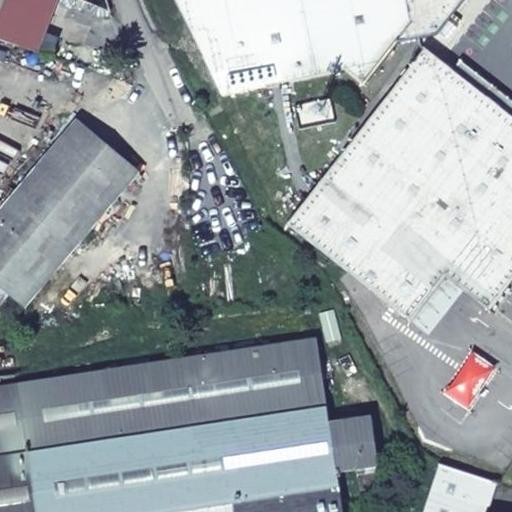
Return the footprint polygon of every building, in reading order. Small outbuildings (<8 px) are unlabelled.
[(7,0),(0,18),(0,40),(40,54),(60,0),(7,0)] [(177,0),(225,96),(350,67),(359,74),(371,82),(403,39),(441,30),(466,0),(177,0)] [(289,226),(411,322),(429,335),(464,291),(489,311),(511,281),(511,100),(462,61),(453,71),(427,50),(289,226)] [(77,120),(0,211),(0,286),(24,307),(138,173),(77,120)] [(379,466),(371,416),(329,423),(315,340),(0,387),(0,511),(343,511),(338,474),(379,466)] [(487,511),(498,484),(442,466),(426,511),(487,511)]
